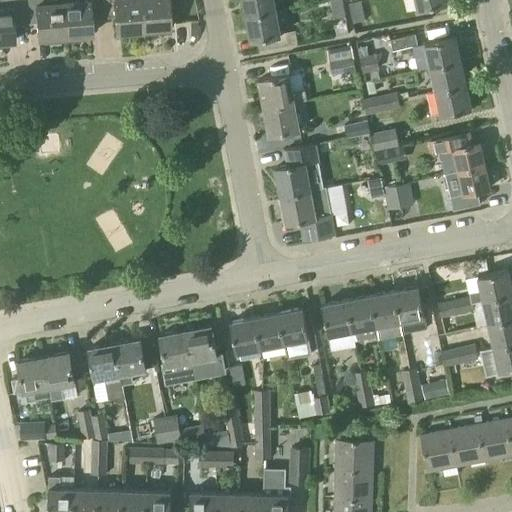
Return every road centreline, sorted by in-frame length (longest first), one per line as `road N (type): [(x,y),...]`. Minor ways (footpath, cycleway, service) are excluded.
road 1 (residential): [(0,328),(261,278)]
road 2 (residential): [(261,278),(511,230)]
road 3 (residential): [(0,86),(222,70)]
road 4 (residential): [(261,278),(222,70)]
